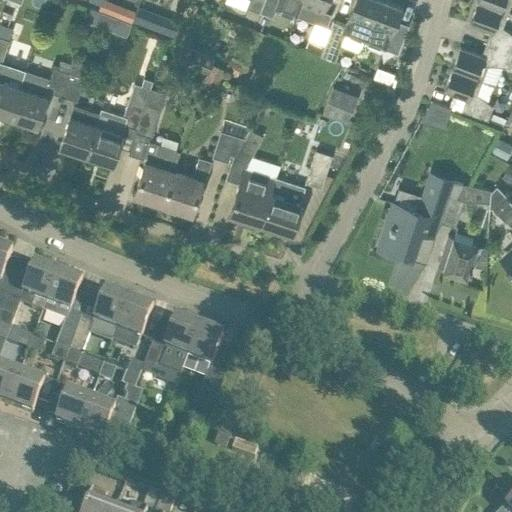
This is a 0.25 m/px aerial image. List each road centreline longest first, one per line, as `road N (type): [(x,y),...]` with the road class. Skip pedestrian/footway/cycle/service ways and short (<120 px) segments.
road 1 (residential): [(288,327),(404,110),(434,0)]
road 2 (residential): [(288,327),(55,240),(0,210)]
road 3 (residential): [(471,443),(429,398),(288,327)]
road 4 (unknown): [(126,465),(8,437)]
